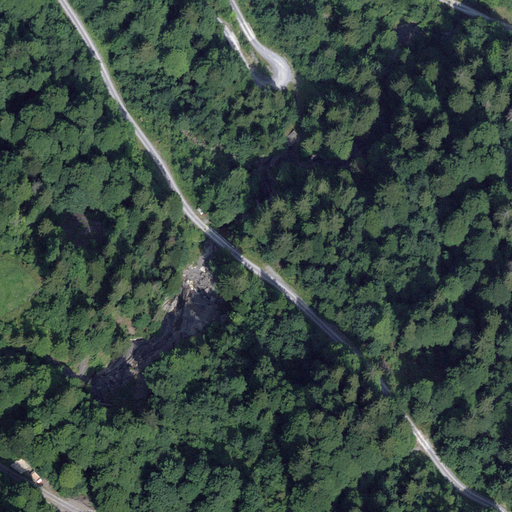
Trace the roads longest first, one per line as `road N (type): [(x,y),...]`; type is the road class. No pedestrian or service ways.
road 1 (track): [(62,0),(121,111),(190,211),(362,363),(458,488),(501,511)]
road 2 (track): [(227,0),(280,67),(280,79),(267,86),(193,0)]
